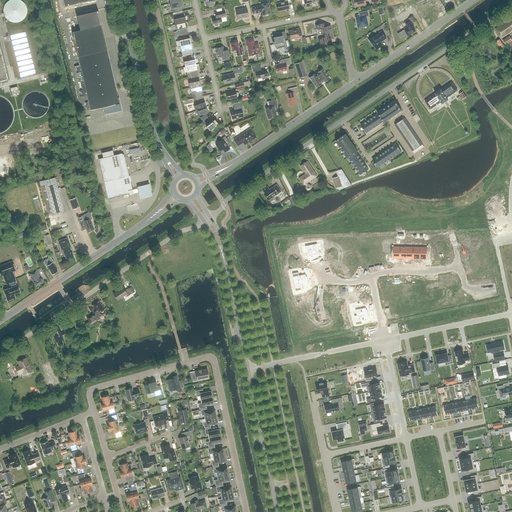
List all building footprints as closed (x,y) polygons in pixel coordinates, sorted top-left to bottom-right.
[(287,4),(291,3),(290,0),(285,0),(285,2),(276,4),(278,11),(288,9),(287,4)] [(435,18),(444,12),(440,6),(435,0),(436,0),(435,0),(423,0),(428,7),(426,9),(430,15),(433,13),(435,18)] [(176,13),(181,12),(179,7),(182,6),(181,4),(182,4),(181,1),(170,3),(171,6),(171,9),(174,8),(175,9),(172,10),(173,14),(176,13)] [(263,15),(265,15),(266,15),(268,15),(268,14),(270,14),(268,3),(261,5),(251,7),(253,14),(262,12),(263,15)] [(248,17),(246,7),(236,10),(238,19),(248,17)] [(224,10),(214,13),(215,17),(211,18),(213,24),(214,24),(214,26),(215,26),(218,26),(218,25),(218,23),(222,22),(221,19),(226,17),(224,10)] [(80,30),(72,32),(90,110),(103,107),(105,115),(122,111),(121,105),(120,105),(98,11),(77,16),(80,30)] [(366,17),(369,16),(368,11),(359,13),(360,17),(356,18),(357,24),(357,25),(358,29),(362,28),(362,27),(368,26),(366,17)] [(413,25),(412,23),(415,22),(414,20),(412,17),(409,18),(410,19),(405,22),(407,27),(404,29),(404,30),(398,34),(400,38),(407,34),(408,36),(415,31),(412,26),(413,25)] [(495,29),(501,38),(511,31),(511,20),(509,22),(508,20),(495,29)] [(186,33),(184,28),(187,27),(186,25),(187,25),(186,22),(175,25),(176,28),(177,35),(186,33)] [(316,25),(318,35),(322,34),(332,32),(330,26),(325,27),(324,23),(316,25)] [(296,30),(289,31),(291,39),(301,37),(300,28),(295,29),(296,30)] [(274,42),(273,42),(273,45),(275,44),(276,48),(284,46),(283,39),(286,38),(285,31),(278,33),(276,33),(277,37),(273,38),(274,42)] [(369,40),(373,46),(374,46),(376,50),(382,45),(380,42),(386,38),(381,31),(369,40)] [(322,34),(322,38),(319,39),(320,45),(329,43),(328,39),(333,38),(332,32),(322,34)] [(186,33),(178,35),(179,39),(182,39),(182,40),(179,41),(179,43),(180,46),(191,43),(190,40),(189,38),(187,39),(186,33)] [(503,40),(506,45),(511,41),(509,36),(503,40)] [(254,44),(253,38),(245,40),(247,46),(248,46),(249,52),(249,56),(252,55),(260,53),(258,43),(254,44)] [(235,50),(237,55),(244,54),(242,47),(239,48),(237,40),(233,41),(233,42),(230,43),(232,50),(235,50)] [(217,48),(216,48),(217,57),(221,56),(222,60),(229,59),(228,52),(227,50),(224,51),(223,47),(221,47),(220,46),(219,46),(218,46),(218,47),(218,48),(217,48)] [(333,60),(339,57),(335,51),(330,54),(333,60)] [(291,64),(289,58),(281,60),(282,64),(275,65),(277,73),(287,70),(286,65),(291,64)] [(301,62),(295,64),(300,78),(305,76),(301,62)] [(187,73),(188,78),(197,75),(196,70),(197,70),(196,68),(196,67),(196,64),(185,67),(186,70),(186,72),(189,72),(190,73),(187,73)] [(268,77),(266,70),(261,71),(260,65),(252,67),(254,73),(256,72),(257,79),(268,77)] [(309,78),(316,88),(321,84),(321,83),(324,82),(330,78),(323,69),(318,72),(318,73),(315,75),(315,74),(309,78)] [(235,81),(233,73),(222,76),(224,84),(235,81)] [(199,80),(199,81),(197,75),(188,78),(189,83),(189,85),(190,88),(201,86),(200,83),(199,80)] [(250,82),(235,85),(236,90),(244,88),(244,85),(251,84),(250,82)] [(452,82),(441,90),(441,89),(435,93),(435,94),(425,101),(430,109),(438,104),(439,105),(442,103),(442,104),(448,100),(448,99),(450,98),(449,96),(457,90),(452,82)] [(12,96),(19,94),(17,87),(10,89),(12,96)] [(298,93),(297,87),(288,89),(289,93),(286,94),(289,106),(296,104),(294,94),(298,93)] [(237,92),(236,93),(235,91),(226,93),(227,100),(229,99),(230,100),(232,99),(233,98),(237,97),(238,97),(239,96),(238,93),(237,92)] [(276,100),(273,101),(268,101),(269,107),(266,108),(267,114),(268,114),(268,119),(276,117),(275,113),(274,109),(278,108),(276,100)] [(391,103),(397,113),(402,110),(395,100),(391,103)] [(202,103),(197,105),(194,106),(195,108),(196,111),(206,107),(205,104),(204,102),(202,103)] [(230,111),(232,119),(243,116),(241,109),(242,109),(241,105),(243,104),(242,102),(233,104),(235,110),(230,111)] [(386,106),(393,116),(397,113),(391,103),(386,106)] [(393,116),(386,106),(382,109),(389,119),(393,116)] [(207,110),(206,107),(196,111),(197,114),(198,116),(208,112),(207,110)] [(377,112),(378,113),(384,121),(384,122),(389,119),(382,109),(377,112)] [(372,117),(378,125),(384,121),(378,113),(372,117)] [(366,121),(372,129),(378,125),(372,117),(366,121)] [(395,125),(412,151),(422,144),(405,118),(395,125)] [(215,129),(218,125),(218,124),(214,119),(206,126),(209,131),(213,128),(215,129)] [(372,129),(366,121),(361,125),(366,133),(372,129)] [(245,144),(256,137),(250,129),(234,140),(238,145),(243,142),(245,144)] [(339,145),(349,138),(346,134),(336,141),(339,145)] [(227,146),(230,144),(225,136),(222,138),(223,139),(216,144),(220,151),(223,149),(225,152),(229,149),(227,146)] [(339,145),(342,149),(352,143),(349,138),(339,145)] [(342,149),(345,154),(355,147),(352,143),(342,149)] [(396,143),(390,147),(396,155),(402,151),(396,143)] [(348,158),(348,157),(357,152),(358,151),(355,147),(345,154),(348,158)] [(396,155),(390,147),(384,151),(390,159),(396,155)] [(384,163),(390,159),(384,151),(378,155),(384,163)] [(357,152),(348,157),(352,163),(361,158),(357,152)] [(126,195),(129,194),(129,195),(133,194),(133,192),(132,190),(124,155),(122,153),(113,155),(103,158),(98,159),(103,178),(108,199),(126,195)] [(378,167),(384,163),(378,155),(372,159),(378,167)] [(352,163),(356,169),(365,163),(361,158),(352,163)] [(304,185),(305,184),(306,186),(306,188),(307,190),(309,190),(311,189),(311,187),(310,185),(308,185),(307,183),(317,176),(307,161),(301,166),(306,175),(305,176),(304,175),(299,178),(304,185)] [(365,163),(356,169),(360,175),(368,169),(365,163)] [(338,177),(333,178),(336,188),(342,186),(343,188),(352,185),(345,174),(338,177)] [(52,214),(64,211),(55,177),(44,180),(43,178),(39,179),(40,181),(39,181),(41,186),(44,185),(52,214)] [(149,184),(137,187),(140,199),(152,196),(149,184)] [(264,194),(268,200),(269,200),(270,201),(271,201),(273,200),(273,199),(272,197),(281,191),(277,185),(269,190),(267,186),(262,190),(265,193),(264,194)] [(75,198),(69,200),(73,210),(79,207),(75,198)] [(82,217),(82,216),(78,218),(83,230),(86,229),(87,232),(94,229),(90,219),(91,219),(89,214),(82,217)] [(27,235),(24,227),(17,229),(19,237),(27,235)] [(46,246),(52,244),(49,235),(43,236),(46,246)] [(72,252),(67,238),(58,241),(64,256),(65,255),(67,260),(74,257),(71,252),(72,252)] [(475,239),(464,242),(466,247),(476,244),(475,239)] [(320,243),(311,245),(314,258),(317,258),(317,257),(319,256),(318,250),(321,249),(320,243)] [(327,244),(325,250),(328,251),(327,257),(328,257),(328,258),(329,258),(329,259),(332,260),(335,251),(335,252),(336,248),(329,247),(330,244),(327,244)] [(446,246),(440,247),(441,259),(444,258),(445,258),(445,257),(447,257),(446,251),(446,250),(449,250),(449,244),(445,244),(446,246)] [(476,244),(466,247),(467,252),(478,249),(476,244)] [(311,245),(302,246),(303,253),(306,252),(308,259),(310,258),(310,259),(314,258),(311,245)] [(434,245),(430,246),(431,252),(434,252),(434,253),(435,258),(436,258),(437,258),(437,259),(438,259),(441,259),(440,247),(434,248),(434,245)] [(478,249),(467,252),(468,257),(479,254),(478,249)] [(479,254),(468,257),(470,263),(481,260),(479,254)] [(339,263),(336,268),(337,269),(338,269),(337,270),(338,270),(341,272),(346,262),(341,259),(342,257),(340,255),(336,261),(339,262),(339,263)] [(53,274),(54,273),(55,273),(56,272),(57,271),(55,268),(56,268),(53,263),(54,263),(51,257),(50,258),(49,257),(44,260),(44,261),(43,262),(46,267),(47,266),(49,269),(50,269),(53,274)] [(284,264),(284,267),(290,268),(291,265),(297,266),(297,265),(298,265),(298,264),(299,264),(299,260),(291,258),(288,257),(287,264),(284,264)] [(366,260),(365,260),(371,270),(371,269),(374,268),(372,264),(374,263),(372,260),(371,261),(369,258),(369,259),(366,261),(366,260)] [(481,260),(470,263),(471,268),(482,265),(481,260)] [(16,270),(12,261),(0,265),(0,269),(2,275),(4,275),(7,284),(16,280),(13,272),(16,270)] [(346,262),(341,272),(343,273),(344,274),(344,273),(345,273),(346,274),(349,269),(350,268),(352,270),(355,264),(353,262),(351,265),(346,262)] [(482,265),(471,268),(473,273),(483,270),(482,265)] [(36,286),(43,282),(41,278),(40,276),(41,276),(37,270),(29,274),(33,283),(34,282),(36,286)] [(298,272),(292,273),(294,282),(307,280),(307,276),(306,276),(305,274),(299,275),(298,272)] [(307,280),(294,282),(295,291),(302,290),(301,287),(308,286),(307,284),(308,284),(307,280)] [(398,289),(398,295),(401,295),(401,293),(407,293),(407,281),(404,281),(403,281),(403,282),(401,282),(401,287),(401,289),(398,289)] [(407,281),(407,293),(413,293),(413,295),(416,295),(416,289),(413,289),(413,288),(413,282),(412,282),(411,282),(411,281),(410,281),(407,281)] [(385,282),(381,283),(383,291),(382,291),(383,294),(389,293),(390,295),(393,295),(392,288),(389,289),(387,282),(386,283),(385,283),(385,282)] [(7,301),(15,298),(14,294),(20,292),(17,286),(11,288),(3,290),(7,301)] [(113,294),(117,300),(126,295),(127,297),(134,292),(131,287),(128,289),(125,291),(122,287),(118,290),(113,294)] [(352,296),(350,296),(350,299),(356,299),(356,296),(363,295),(363,294),(363,293),(363,289),(355,290),(355,289),(352,289),(352,296)] [(329,302),(328,302),(328,305),(335,305),(336,307),(339,307),(338,300),(335,300),(335,294),(333,294),(333,293),(329,293),(329,302)] [(302,294),(296,294),(296,303),(310,303),(310,299),(309,299),(309,297),(306,297),(306,296),(304,297),(302,297),(302,294)] [(100,318),(99,317),(105,313),(103,310),(104,309),(102,306),(101,306),(99,302),(92,306),(95,310),(94,310),(93,314),(87,318),(90,323),(95,319),(96,320),(97,320),(100,319),(100,318)] [(310,303),(296,303),(297,313),(303,312),(303,309),(310,309),(309,306),(310,306),(310,303)] [(391,312),(390,312),(391,316),(399,315),(400,316),(403,315),(401,308),(404,308),(403,304),(397,306),(397,309),(391,310),(391,312)] [(357,306),(351,308),(352,311),(354,310),(355,316),(367,314),(366,311),(366,310),(365,310),(365,309),(365,308),(359,309),(358,309),(357,306)] [(357,322),(354,322),(355,326),(361,324),(361,321),(362,321),(367,320),(367,318),(368,317),(367,316),(367,314),(355,316),(357,322)] [(325,324),(324,324),(324,328),(333,327),(333,328),(336,328),(336,321),(338,321),(338,318),(331,318),(332,321),(325,322),(325,323),(325,324)] [(304,320),(298,323),(300,326),(302,325),(305,331),(308,329),(315,325),(313,321),(312,321),(311,320),(305,323),(304,320)] [(56,342),(58,346),(63,344),(61,339),(63,338),(61,335),(64,334),(61,325),(53,328),(56,335),(53,336),(56,342)] [(504,349),(502,342),(491,344),(491,345),(486,346),(488,352),(491,352),(491,353),(498,351),(497,350),(504,349)] [(462,350),(454,352),(457,364),(465,363),(465,361),(469,360),(468,353),(463,354),(462,350)] [(447,353),(436,356),(437,363),(445,361),(446,365),(453,363),(451,356),(447,356),(447,353)] [(428,357),(421,359),(421,361),(421,362),(422,366),(423,371),(430,370),(434,370),(433,362),(429,363),(428,357)] [(32,372),(29,366),(26,358),(18,362),(19,366),(20,366),(19,367),(18,366),(15,368),(18,374),(19,374),(18,373),(21,372),(23,376),(32,372)] [(406,362),(398,364),(400,376),(409,374),(409,373),(414,371),(413,365),(407,366),(406,362)] [(509,374),(507,365),(500,367),(499,363),(493,364),(493,368),(495,368),(496,372),(498,372),(498,376),(509,374)] [(207,368),(201,370),(201,369),(198,370),(190,372),(192,382),(208,378),(206,369),(207,369),(207,368)] [(377,375),(376,368),(365,371),(364,371),(366,381),(373,380),(372,376),(377,375)] [(173,379),(167,380),(170,391),(176,390),(181,389),(180,388),(183,388),(181,381),(179,382),(177,376),(173,377),(173,379)] [(371,381),(361,384),(362,387),(366,386),(368,393),(370,392),(380,390),(379,383),(372,384),(371,381)] [(148,384),(144,386),(146,394),(154,391),(155,396),(162,394),(160,385),(157,386),(156,382),(148,384)] [(316,385),(317,393),(321,392),(321,394),(322,393),(323,397),(329,396),(328,391),(328,390),(327,383),(323,383),(323,382),(319,383),(319,384),(316,385)] [(503,385),(497,387),(498,390),(499,390),(501,399),(506,398),(506,395),(511,393),(511,387),(507,388),(507,390),(504,390),(503,385)] [(134,391),(133,392),(132,388),(131,388),(130,387),(127,388),(127,389),(125,390),(127,396),(126,397),(127,400),(128,400),(128,401),(135,399),(134,397),(140,396),(138,389),(134,391)] [(199,396),(200,399),(212,397),(211,392),(210,392),(210,391),(203,392),(202,389),(195,391),(196,396),(199,396)] [(371,398),(366,399),(367,403),(375,401),(375,398),(382,396),(380,390),(370,392),(371,398)] [(101,403),(105,402),(106,404),(108,403),(108,405),(113,404),(112,400),(114,400),(113,396),(109,397),(109,395),(101,397),(103,403),(101,403)] [(213,402),(212,397),(200,399),(201,403),(198,403),(199,409),(206,408),(205,405),(212,403),(212,402),(213,402)] [(334,403),(324,405),(326,413),(340,410),(338,403),(342,402),(341,398),(334,399),(334,403)] [(105,402),(101,403),(103,411),(108,409),(109,415),(115,413),(113,404),(108,405),(108,403),(106,404),(105,402)] [(376,402),(370,404),(372,413),(385,411),(383,404),(376,405),(376,402)] [(183,410),(179,411),(181,422),(188,420),(185,407),(182,407),(183,410)] [(203,415),(204,419),(216,416),(215,411),(214,411),(214,410),(207,411),(206,409),(200,410),(201,416),(203,415)] [(385,411),(372,413),(374,423),(380,422),(379,419),(386,417),(385,411)] [(166,424),(165,419),(168,418),(166,412),(163,413),(163,415),(153,418),(155,426),(162,424),(162,425),(166,424)] [(108,424),(107,425),(108,428),(119,425),(117,420),(116,415),(110,417),(111,421),(108,422),(108,424)] [(217,421),(216,416),(204,419),(205,422),(203,422),(204,428),(210,427),(209,424),(217,422),(216,421),(217,421)] [(147,431),(145,426),(149,425),(147,419),(143,420),(144,422),(134,425),(134,427),(133,428),(134,431),(135,432),(136,432),(136,434),(143,432),(147,431)] [(332,433),(334,440),(338,439),(338,442),(343,441),(343,438),(344,438),(343,431),(349,429),(348,424),(347,425),(347,423),(336,425),(337,431),(332,433)] [(389,432),(388,425),(383,426),(383,424),(381,424),(380,423),(370,425),(372,431),(378,430),(379,434),(389,432)] [(119,425),(108,428),(109,432),(111,432),(111,434),(114,433),(116,437),(122,436),(121,431),(120,431),(119,425)] [(208,438),(220,435),(219,430),(218,430),(218,429),(211,431),(210,428),(204,429),(206,435),(208,434),(208,438)] [(68,439),(69,442),(73,441),(73,439),(75,439),(74,437),(79,436),(79,435),(77,436),(75,431),(68,433),(68,435),(65,436),(66,439),(68,439)] [(182,437),(178,438),(181,449),(189,447),(187,436),(191,435),(190,431),(181,433),(182,437)] [(220,435),(208,438),(209,441),(207,442),(208,447),(214,446),(214,443),(221,441),(220,440),(221,440),(220,435)] [(462,450),(468,449),(467,446),(465,446),(463,436),(460,436),(460,435),(456,436),(456,437),(455,437),(456,441),(457,445),(457,444),(458,448),(461,447),(462,450)] [(73,441),(69,442),(71,451),(77,449),(76,444),(81,443),(79,436),(74,437),(75,439),(73,439),(73,441)] [(40,444),(43,451),(42,451),(43,453),(44,453),(44,454),(52,451),(51,450),(56,448),(54,441),(48,443),(47,441),(40,444)] [(161,448),(164,458),(169,457),(170,461),(176,459),(174,452),(171,452),(169,445),(161,448)] [(212,453),(212,457),(224,454),(223,449),(222,450),(222,448),(215,450),(214,447),(207,448),(209,454),(212,453)] [(35,462),(34,461),(40,459),(37,452),(32,455),(30,450),(22,453),(27,465),(35,462)] [(73,458),(70,459),(72,464),(74,463),(85,460),(84,457),(83,457),(82,455),(79,456),(77,451),(71,453),(73,458)] [(380,454),(381,459),(394,457),(393,451),(380,454)] [(12,466),(13,467),(20,464),(16,453),(8,456),(10,459),(8,460),(8,459),(4,461),(7,468),(12,466)] [(461,465),(473,462),(472,457),(474,457),(473,453),(466,455),(467,458),(460,459),(461,464),(461,465)] [(225,459),(224,454),(212,457),(213,460),(211,461),(212,466),(218,465),(218,462),(225,461),(224,459),(225,459)] [(149,459),(148,455),(140,457),(143,468),(151,466),(151,465),(157,463),(155,457),(151,458),(151,459),(149,459)] [(394,457),(381,459),(383,468),(389,467),(389,464),(395,462),(396,462),(395,457),(394,457)] [(354,459),(341,462),(343,467),(353,465),(355,465),(354,459)] [(85,460),(74,463),(76,469),(77,474),(83,472),(82,467),(85,467),(85,464),(86,464),(85,460)] [(461,465),(462,470),(469,469),(470,472),(477,471),(476,467),(474,467),(473,462),(461,465)] [(127,473),(131,471),(130,468),(132,467),(131,464),(128,465),(127,463),(120,465),(121,470),(119,471),(124,470),(124,471),(126,471),(127,473)] [(216,473),(216,476),(228,473),(227,469),(226,469),(226,467),(219,469),(218,466),(212,467),(214,473),(216,473)] [(383,469),(385,478),(398,476),(398,474),(399,474),(398,471),(397,471),(397,470),(390,471),(390,468),(383,469)] [(134,480),(131,471),(127,473),(126,471),(124,471),(124,470),(119,471),(121,478),(126,477),(127,482),(134,480)] [(9,484),(13,483),(9,472),(5,473),(9,484)] [(180,477),(178,478),(177,472),(169,474),(171,482),(167,483),(169,490),(175,489),(176,490),(183,488),(180,477)] [(229,478),(228,473),(216,476),(217,479),(214,480),(215,486),(222,484),(222,481),(229,480),(229,478)] [(78,476),(80,484),(85,483),(85,485),(87,484),(88,486),(92,485),(90,478),(85,479),(84,474),(78,476)] [(189,478),(191,484),(190,485),(191,488),(195,488),(195,491),(202,489),(201,486),(200,486),(197,475),(189,478)] [(478,484),(477,479),(477,478),(477,475),(470,476),(471,479),(464,481),(465,486),(478,484)] [(399,481),(398,476),(385,478),(387,487),(393,486),(393,483),(399,481)] [(85,483),(80,484),(81,488),(79,488),(80,492),(84,491),(84,493),(92,491),(90,486),(92,485),(88,486),(87,484),(85,485),(85,483)] [(465,487),(467,492),(473,490),(474,494),(481,492),(480,489),(479,489),(478,484),(465,486),(465,487)] [(220,492),(221,495),(232,493),(231,488),(230,487),(223,488),(223,485),(216,487),(217,492),(220,492)] [(55,490),(60,503),(68,500),(66,494),(69,493),(66,486),(63,487),(63,486),(55,490)] [(126,494),(128,501),(132,500),(132,498),(134,498),(133,496),(138,495),(135,486),(129,488),(130,493),(126,494)] [(28,497),(34,495),(31,487),(26,490),(28,497)] [(360,487),(347,489),(349,495),(361,492),(360,487)] [(394,487),(387,488),(389,497),(402,494),(403,494),(401,489),(394,490),(394,487)] [(151,491),(153,499),(157,498),(160,498),(160,497),(164,496),(162,489),(162,488),(151,491)] [(47,497),(43,499),(46,508),(53,506),(51,502),(55,500),(53,496),(51,490),(45,492),(47,497)] [(207,496),(205,490),(197,494),(200,499),(207,496)] [(234,497),(232,493),(221,495),(221,499),(218,499),(219,505),(226,503),(226,500),(233,499),(233,498),(234,497)] [(402,495),(402,494),(389,497),(390,503),(403,500),(403,499),(404,499),(403,495),(402,495)] [(132,500),(128,501),(129,501),(131,506),(138,504),(138,502),(141,501),(140,498),(138,498),(138,495),(133,496),(134,498),(132,498),(132,500)] [(475,498),(476,501),(469,502),(470,507),(470,508),(480,506),(479,500),(482,500),(481,496),(475,498)] [(191,504),(192,511),(199,511),(200,511),(199,509),(206,507),(204,500),(194,503),(192,503),(191,504)] [(27,511),(36,511),(32,502),(25,505),(27,511)] [(361,503),(351,505),(352,511),(364,508),(363,503),(361,503)]
